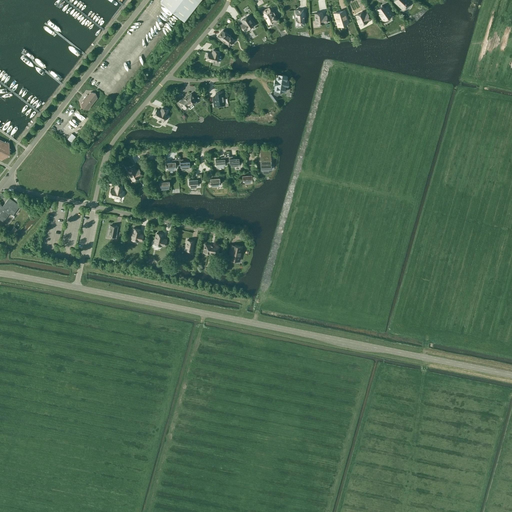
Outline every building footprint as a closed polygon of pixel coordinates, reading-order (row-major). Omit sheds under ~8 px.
[(183,20),(199,0),(160,0),(160,1),(183,20)] [(394,0),(394,1),(403,9),(410,2),(408,0),(394,0)] [(381,5),(376,10),(383,21),(392,14),(386,6),(384,8),(381,5)] [(275,20),(269,8),(262,11),(268,24),(275,20)] [(303,9),(295,10),(295,15),(295,16),(295,19),(296,24),(304,24),(303,9)] [(344,10),(334,13),(338,26),(348,23),(344,10)] [(327,22),(326,16),(323,16),(322,12),(315,13),(316,24),(323,23),(327,22)] [(362,12),(355,15),(360,25),(367,21),(370,19),(367,14),(364,15),(362,12)] [(247,29),(253,25),(247,16),(241,20),(243,23),(240,25),(244,31),(247,29)] [(222,31),(217,37),(229,46),(234,40),(222,31)] [(208,52),(206,60),(217,62),(219,55),(218,55),(219,52),(213,50),(212,53),(208,52)] [(274,81),(274,82),(275,84),(275,90),(273,92),(273,91),(269,94),(274,101),(278,98),(275,95),(279,92),(279,90),(284,91),(285,86),(287,87),(288,80),(286,80),(287,75),(277,74),(276,79),(274,81)] [(88,109),(97,97),(95,93),(90,92),(88,95),(87,95),(83,100),(83,101),(81,104),(83,108),(88,109)] [(191,92),(178,102),(183,109),(184,108),(186,110),(197,102),(196,100),(191,92)] [(224,104),(222,92),(215,93),(216,96),(212,97),(214,106),(224,104)] [(151,104),(158,108),(160,103),(153,100),(151,104)] [(160,111),(156,109),(153,116),(163,121),(166,114),(167,111),(162,108),(160,111)] [(75,136),(71,133),(67,139),(71,142),(75,136)] [(0,159),(1,160),(9,154),(9,143),(7,142),(6,142),(0,139),(0,159)] [(270,151),(260,151),(261,169),(263,169),(263,171),(269,171),(268,169),(271,169),(270,151)] [(226,157),(227,162),(229,162),(230,163),(231,163),(231,166),(238,166),(238,163),(239,163),(238,157),(229,158),(229,156),(226,157)] [(224,162),(227,162),(226,157),(224,157),(224,158),(215,159),(216,166),(217,165),(217,167),(223,167),(223,165),(225,165),(224,162)] [(175,165),(177,165),(177,159),(174,160),(174,161),(166,162),(166,168),(168,168),(168,170),(174,170),(174,168),(175,168),(175,165)] [(177,159),(177,165),(180,164),(180,166),(181,166),(181,169),(188,169),(188,166),(189,166),(189,160),(180,161),(180,159),(177,159)] [(133,167),(127,171),(132,180),(139,176),(142,174),(139,169),(135,170),(133,167)] [(242,175),(243,181),(244,181),(244,183),(250,183),(250,181),(252,181),(251,174),(242,175)] [(210,178),(210,183),(211,183),(211,186),(218,186),(218,183),(219,183),(219,177),(210,178)] [(200,179),(197,179),(197,178),(188,179),(189,186),(190,186),(190,187),(196,187),(196,185),(198,185),(197,183),(200,182),(200,179)] [(161,189),(168,189),(168,186),(169,186),(169,180),(160,181),(160,186),(161,186),(161,189)] [(114,189),(111,189),(109,196),(120,198),(121,191),(122,187),(115,186),(114,189)] [(9,198),(2,207),(9,212),(12,214),(17,208),(16,208),(18,205),(9,198)] [(9,212),(2,207),(1,209),(0,208),(0,219),(2,220),(4,218),(5,218),(9,212)] [(115,236),(117,227),(110,225),(108,235),(115,236)] [(140,234),(140,230),(133,228),(131,239),(141,241),(142,234),(140,234)] [(163,239),(163,235),(156,233),(154,244),(165,246),(166,239),(163,239)] [(194,241),(187,240),(184,251),(191,252),(194,241)] [(219,247),(205,243),(203,252),(208,253),(208,252),(212,252),(212,254),(217,255),(219,247)] [(238,260),(241,247),(231,244),(228,258),(238,260)]
